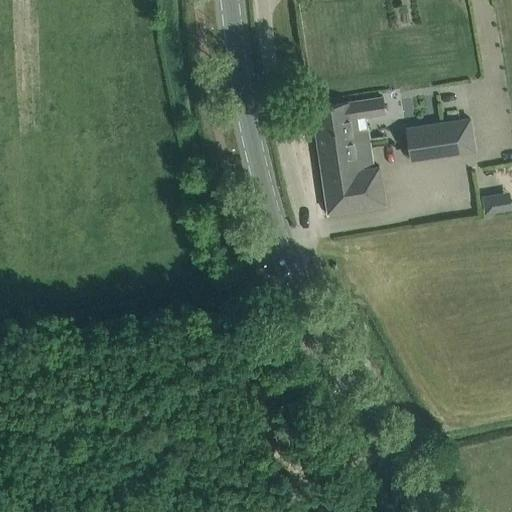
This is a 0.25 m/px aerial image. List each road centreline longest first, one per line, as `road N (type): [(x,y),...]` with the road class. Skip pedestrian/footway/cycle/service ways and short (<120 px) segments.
road 1 (secondary): [(413,511),(286,253)]
road 2 (unclassified): [(286,253),(308,241),(261,0)]
road 3 (secondary): [(286,253),(250,138),(231,0)]
road 4 (unknown): [(464,0),(492,149)]
